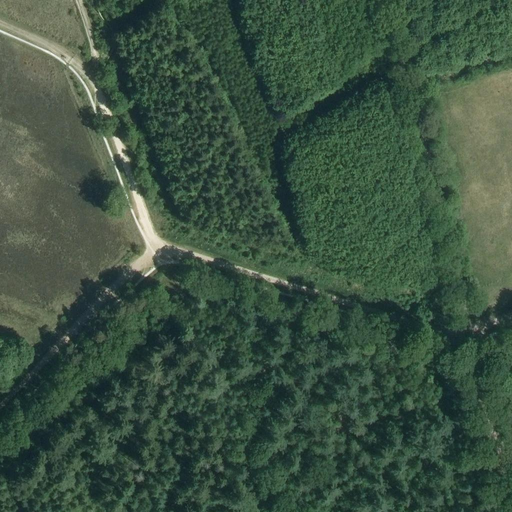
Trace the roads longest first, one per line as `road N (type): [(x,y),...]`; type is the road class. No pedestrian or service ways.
road 1 (track): [(469,332),(389,0)]
road 2 (track): [(160,249),(449,333),(469,332)]
road 3 (track): [(151,253),(0,406)]
road 4 (track): [(89,75),(160,249)]
road 5 (track): [(499,457),(469,332)]
